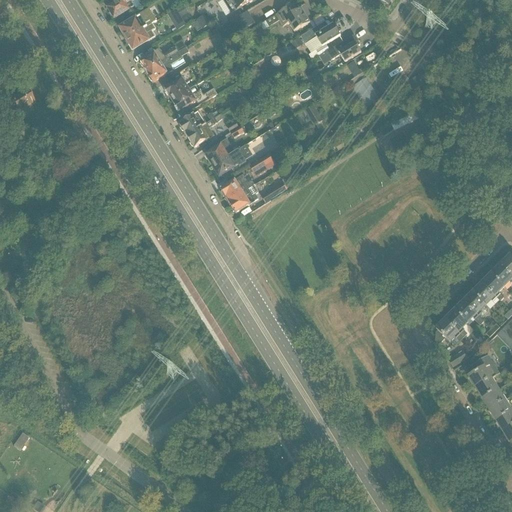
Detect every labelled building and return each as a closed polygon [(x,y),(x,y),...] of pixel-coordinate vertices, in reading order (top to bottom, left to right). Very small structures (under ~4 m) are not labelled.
[(136,0),(117,0),(118,1),(106,9),(113,20),(134,7),(136,10),(141,6),(136,0)] [(215,0),(218,5),(223,2),(226,7),(232,4),(236,10),(237,10),(253,0),(215,0)] [(289,24),(294,33),(301,29),(303,28),(310,23),(301,9),(297,11),(293,5),(276,16),(284,27),(289,24)] [(128,24),(119,29),(123,35),(126,40),(152,24),(156,22),(155,21),(149,10),(148,10),(134,19),(135,20),(128,24)] [(217,31),(225,43),(256,24),(249,12),(220,29),(217,31)] [(186,16),(182,19),(186,26),(191,23),(186,16)] [(197,22),(192,25),(197,33),(201,30),(202,31),(208,27),(202,17),(196,20),(197,22)] [(270,19),(265,22),(269,28),(274,25),(270,19)] [(216,22),(212,24),(216,31),(217,31),(220,29),(216,22)] [(317,38),(322,48),(341,36),(339,33),(340,32),(337,27),(335,28),(333,24),(328,27),(325,22),(301,38),(305,45),(317,38)] [(152,24),(126,40),(129,45),(128,46),(131,51),(132,50),(133,52),(142,46),(155,38),(152,32),(156,30),(152,24)] [(354,36),(326,53),(331,62),(340,56),(345,63),(361,53),(358,47),(360,46),(354,36)] [(317,38),(305,45),(311,55),(322,48),(317,38)] [(299,39),(290,45),(294,51),(303,46),(299,39)] [(148,56),(140,61),(140,63),(140,64),(142,67),(143,67),(144,68),(147,72),(170,58),(177,53),(185,48),(181,42),(174,46),(175,48),(174,48),(167,53),(162,56),(158,50),(148,56)] [(311,55),(309,56),(312,61),(319,57),(316,52),(311,55)] [(170,58),(147,72),(149,76),(148,76),(149,78),(149,79),(150,82),(152,82),(153,84),(184,64),(177,53),(170,58)] [(331,62),(326,53),(318,58),(324,66),(331,62)] [(354,64),(347,69),(354,81),(361,76),(359,72),(354,64)] [(182,80),(164,91),(165,91),(165,93),(167,96),(168,96),(171,102),(189,90),(186,85),(197,78),(194,72),(192,73),(189,69),(187,70),(179,75),(182,80)] [(403,73),(394,79),(400,88),(409,82),(403,73)] [(353,90),(359,100),(374,91),(367,81),(353,90)] [(409,82),(400,88),(405,96),(412,92),(410,90),(413,88),(409,82)] [(189,90),(171,102),(178,113),(195,102),(199,107),(207,102),(217,95),(214,90),(207,94),(203,96),(200,91),(198,93),(194,87),(189,90)] [(14,106),(19,114),(35,104),(26,89),(7,101),(11,108),(14,106)] [(374,91),(359,100),(365,109),(379,100),(374,91)] [(281,93),(265,102),(269,108),(285,99),(281,93)] [(412,93),(398,101),(403,109),(407,107),(410,112),(420,105),(412,93)] [(313,106),(304,112),(310,121),(319,115),(313,106)] [(188,119),(179,125),(180,126),(180,128),(182,131),(183,132),(186,137),(206,124),(199,112),(188,119)] [(261,124),(272,117),(269,116),(267,113),(258,119),(261,124)] [(319,115),(310,121),(313,127),(323,121),(319,115)] [(411,117),(392,126),(392,127),(394,131),(394,132),(414,122),(411,117)] [(240,128),(230,134),(234,140),(243,134),(245,136),(255,131),(250,122),(240,128)] [(235,123),(227,129),(230,133),(238,128),(235,123)] [(206,124),(186,137),(190,142),(190,144),(191,147),(193,147),(194,149),(202,143),(214,136),(206,124)] [(420,125),(397,137),(404,151),(427,140),(420,125)] [(392,127),(381,134),(384,138),(394,131),(392,127)] [(205,156),(212,167),(234,153),(231,148),(225,151),(221,146),(205,156)] [(234,153),(212,167),(215,172),(214,174),(216,177),(218,176),(219,178),(224,174),(238,166),(239,167),(246,163),(245,161),(238,151),(234,153)] [(268,156),(250,168),(253,173),(266,166),(268,169),(274,165),(268,156)] [(229,185),(221,190),(228,202),(247,190),(253,186),(254,186),(252,182),(248,184),(243,176),(239,178),(229,185)] [(283,184),(261,198),(265,205),(288,190),(283,184)] [(247,190),(228,202),(236,214),(244,209),(249,205),(250,206),(258,200),(256,196),(258,194),(253,186),(247,190)] [(511,259),(510,257),(500,266),(511,278),(511,259)] [(511,278),(500,266),(491,276),(504,289),(510,284),(511,286),(511,285),(511,278)] [(491,276),(482,284),(497,300),(500,303),(504,299),(499,294),(504,289),(491,276)] [(482,284),(473,294),(486,307),(492,302),(493,304),(497,300),(482,284)] [(473,294),(463,303),(479,318),(483,314),(481,312),(486,307),(473,294)] [(463,303),(454,312),(468,325),(473,320),(480,327),(484,323),(479,318),(463,303)] [(454,312),(445,321),(460,336),(463,339),(467,335),(464,332),(463,330),(468,325),(454,312)] [(460,336),(445,321),(436,330),(438,332),(436,334),(435,345),(438,348),(446,340),(450,344),(450,343),(455,338),(459,343),(463,339),(460,336)] [(496,325),(491,331),(495,334),(500,329),(496,325)] [(511,338),(511,331),(507,326),(502,331),(511,339),(511,338)] [(495,334),(491,331),(486,336),(490,339),(495,334)] [(478,344),(473,349),(476,352),(481,347),(478,344)] [(476,352),(473,349),(468,354),(471,357),(476,352)] [(449,363),(453,369),(467,360),(463,353),(449,363)] [(469,379),(475,390),(492,379),(493,380),(500,375),(500,374),(499,375),(488,357),(489,357),(489,356),(471,367),(471,368),(472,368),(476,374),(469,379)] [(475,390),(482,401),(497,392),(493,385),(496,384),(493,380),(492,379),(475,390)] [(482,401),(489,412),(506,401),(503,397),(501,398),(497,392),(482,401)] [(489,412),(496,423),(511,414),(507,407),(509,406),(506,401),(489,412)] [(496,423),(503,434),(511,427),(511,415),(511,414),(496,423)] [(511,427),(503,434),(510,445),(511,443),(511,427)] [(29,439),(22,434),(13,447),(20,452),(29,439)] [(37,503),(32,510),(35,511),(40,511),(44,507),(37,503)]
